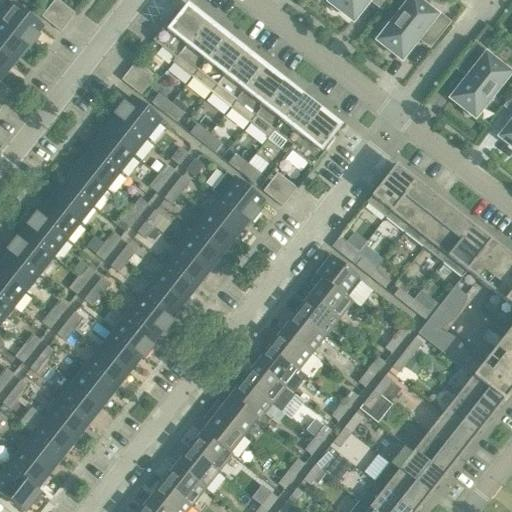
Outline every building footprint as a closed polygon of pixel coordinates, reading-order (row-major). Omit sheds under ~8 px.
[(367,0),(380,10),(387,0),(331,0),(329,3),(330,4),(329,7),(329,10),(331,12),(334,14),(337,13),(340,12),(351,21),(367,0)] [(429,48),(448,23),(434,12),(432,15),(412,0),(410,0),(378,42),(400,59),(416,38),(429,48)] [(73,16),(54,1),(41,18),(60,33),(73,16)] [(40,28),(11,5),(0,19),(0,25),(29,48),(36,38),(34,36),(40,28)] [(171,63),(205,20),(193,10),(192,12),(185,6),(167,28),(165,25),(152,42),(154,43),(153,44),(156,46),(157,45),(173,58),(172,59),(173,60),(171,63)] [(191,78),(224,35),(212,25),(211,27),(206,23),(207,22),(205,20),(171,63),(191,78)] [(29,48),(0,25),(0,52),(13,63),(26,47),(28,48),(29,48)] [(210,93),(244,50),(231,40),(230,42),(225,38),(227,37),(224,35),(191,78),(210,93)] [(473,117),(507,74),(486,58),(488,55),(475,44),(455,69),(468,79),(451,100),(463,109),(462,112),(462,115),(464,117),(467,118),(470,118),(472,116),(473,117)] [(229,108),(263,65),(250,56),(249,57),(244,54),(246,52),(244,50),(210,93),(229,108)] [(13,63),(0,52),(0,79),(0,80),(13,63)] [(153,78),(134,64),(121,81),(140,96),(153,78)] [(248,123),(282,81),(269,71),(268,72),(264,69),(265,67),(263,65),(229,108),(248,123)] [(266,140),(301,96),(289,86),(287,87),(283,84),(284,82),(282,81),(248,123),(267,138),(266,140)] [(170,104),(158,95),(151,104),(163,114),(170,104)] [(289,151),(320,111),(318,109),(317,111),(313,107),(314,106),(301,96),(266,140),(279,150),(286,142),(291,146),(289,149),(289,148),(287,150),(289,151)] [(511,147),(511,96),(504,107),(511,113),(511,122),(500,138),(511,147)] [(159,122),(130,99),(124,107),(122,105),(114,115),(145,140),(159,122)] [(174,123),(182,113),(170,104),(163,114),(174,123)] [(322,149),(335,133),(339,128),(332,122),(333,121),(320,111),(289,151),(290,152),(291,151),(307,164),(307,165),(309,167),(310,166),(312,168),(325,152),(322,149)] [(145,140),(114,115),(113,116),(115,117),(102,134),(132,157),(145,140)] [(209,134),(197,125),(189,135),(201,144),(209,134)] [(132,157),(102,134),(89,151),(118,174),(132,157)] [(213,153),(220,144),(209,134),(201,144),(213,153)] [(179,166),(187,155),(179,149),(170,160),(179,166)] [(118,174),(89,151),(75,168),(105,191),(118,174)] [(239,174),(247,165),(235,155),(228,165),(239,174)] [(194,178),(203,167),(194,161),(185,172),(194,178)] [(259,174),(247,165),(239,174),(251,183),(259,174)] [(165,184),(174,172),(166,166),(157,177),(165,184)] [(385,219),(414,182),(394,167),(365,204),(385,219)] [(105,191),(75,168),(62,185),(91,208),(105,191)] [(262,203),(225,174),(211,192),(219,198),(250,222),(258,212),(256,211),(262,203)] [(295,191),(276,175),(262,192),(281,207),(295,191)] [(156,195),(165,184),(157,177),(148,188),(156,195)] [(180,195),(189,184),(181,178),(172,189),(180,195)] [(404,234),(433,197),(414,182),(385,219),(404,234)] [(91,208),(62,185),(49,202),(78,225),(91,208)] [(172,207),(180,195),(172,189),(163,200),(172,207)] [(423,249),(452,212),(433,197),(404,234),(423,249)] [(250,222),(219,198),(205,215),(235,238),(248,222),(250,223),(250,222)] [(138,218),(147,206),(139,200),(130,211),(138,218)] [(78,225),(49,202),(36,218),(34,216),(33,217),(65,242),(78,225)] [(130,229),(138,218),(130,211),(121,222),(130,229)] [(153,229),(162,218),(154,212),(145,223),(153,229)] [(441,264),(471,227),(452,212),(423,249),(441,264)] [(235,238),(205,215),(192,232),(221,255),(235,238)] [(65,242),(33,217),(26,227),(28,228),(22,236),(51,259),(65,242)] [(145,240),(153,229),(145,223),(136,234),(145,240)] [(488,243),(487,243),(489,241),(471,227),(441,264),(461,279),(466,273),(465,272),(488,243)] [(221,255),(192,232),(179,249),(208,272),(221,255)] [(112,251),(120,240),(112,234),(103,245),(112,251)] [(51,259),(22,236),(17,242),(15,241),(7,251),(38,275),(51,259)] [(358,253),(339,238),(331,248),(350,263),(358,253)] [(511,259),(489,241),(487,243),(488,243),(465,272),(466,273),(511,309),(511,325),(503,338),(472,377),(502,401),(511,389),(511,259)] [(103,262),(112,251),(103,245),(94,256),(103,262)] [(127,263),(135,252),(127,246),(118,257),(127,263)] [(208,272),(179,249),(165,266),(194,289),(208,272)] [(38,275),(7,251),(6,251),(8,253),(0,263),(0,272),(25,292),(38,275)] [(118,274),(127,263),(118,257),(110,268),(118,274)] [(346,298),(360,282),(329,257),(315,275),(351,303),(352,303),(346,298)] [(374,271),(360,260),(355,267),(369,278),(374,271)] [(194,289),(165,266),(152,283),(181,306),(194,289)] [(94,274),(85,268),(76,279),(85,285),(94,274)] [(389,282),(374,271),(369,278),(383,289),(389,282)] [(25,292),(0,272),(0,300),(11,310),(25,292)] [(351,303),(315,275),(307,285),(314,289),(308,297),(338,320),(351,303)] [(76,296),(85,285),(76,279),(68,290),(76,296)] [(100,297),(109,286),(100,279),(92,291),(100,297)] [(181,306),(152,283),(139,299),(169,322),(181,306)] [(455,315),(459,309),(465,297),(453,288),(417,334),(457,366),(467,355),(462,349),(458,344),(453,339),(448,336),(442,334),(438,331),(441,328),(446,324),(451,320),(455,315)] [(412,301),(398,289),(392,296),(407,308),(412,301)] [(100,297),(92,291),(83,302),(91,308),(100,297)] [(338,320),(308,297),(294,314),(324,337),(338,320)] [(169,322),(139,299),(125,317),(154,340),(160,333),(162,334),(170,324),(169,322)] [(0,323),(11,310),(0,300),(0,323)] [(58,319),(67,308),(59,301),(50,312),(58,319)] [(426,312),(412,301),(407,308),(421,319),(426,312)] [(50,330),(58,319),(50,312),(41,323),(50,330)] [(74,331),(82,320),(74,313),(65,324),(74,331)] [(324,337),(294,314),(281,331),(311,354),(324,337)] [(154,340),(125,317),(112,334),(141,357),(143,359),(151,348),(149,347),(154,340)] [(65,342),(74,331),(65,324),(57,335),(65,342)] [(400,342),(410,330),(403,324),(393,337),(400,342)] [(311,354),(281,331),(268,348),(298,371),(311,354)] [(141,357),(112,334),(99,350),(128,373),(141,357)] [(31,354),(40,343),(31,336),(22,347),(31,354)] [(391,354),(400,342),(393,337),(384,349),(391,354)] [(410,359),(421,344),(414,339),(403,353),(410,359)] [(22,365),(31,354),(22,347),(14,358),(22,365)] [(46,366),(55,355),(46,348),(37,359),(46,366)] [(298,371),(268,348),(254,365),(294,396),(294,395),(284,388),(298,371)] [(128,373),(99,350),(85,368),(114,391),(128,373)] [(398,373),(410,359),(403,353),(391,367),(398,373)] [(374,376),(383,364),(377,358),(367,371),(374,376)] [(37,377),(46,366),(37,359),(29,370),(37,377)] [(294,396),(254,365),(241,382),(271,405),(280,412),(294,396)] [(114,391),(85,368),(71,385),(100,408),(114,391)] [(0,384),(4,387),(13,376),(4,370),(0,375),(0,384)] [(364,388),(374,376),(367,371),(357,383),(364,388)] [(380,396),(391,382),(384,376),(373,391),(380,396)] [(488,420),(502,402),(502,401),(472,377),(457,396),(488,420)] [(19,399),(28,388),(20,382),(11,393),(19,399)] [(271,405),(241,382),(228,398),(257,422),(271,405)] [(100,408),(71,385),(58,402),(87,425),(100,408)] [(369,411),(380,396),(373,391),(362,405),(369,411)] [(347,410),(357,398),(350,392),(340,405),(347,410)] [(10,411),(19,400),(19,399),(11,393),(1,405),(10,411)] [(488,420),(457,396),(442,415),(473,439),(488,420)] [(257,422),(228,398),(222,406),(216,401),(208,411),(242,437),(255,421),(257,423),(257,422)] [(87,425),(58,402),(44,419),(44,420),(73,443),(87,425)] [(337,422),(347,410),(340,405),(330,417),(337,422)] [(73,443),(44,420),(44,419),(30,408),(16,425),(31,436),(60,460),(73,443)] [(242,437),(208,411),(201,420),(207,425),(201,432),(231,456),(231,455),(229,453),(242,437)] [(350,434),(361,420),(355,414),(343,428),(350,434)] [(473,439),(442,415),(427,434),(458,458),(473,439)] [(320,444),(330,431),(323,426),(313,439),(320,444)] [(339,448),(350,434),(343,428),(332,443),(339,448)] [(231,456),(201,432),(187,449),(217,473),(231,456)] [(458,458),(427,434),(412,452),(443,477),(458,458)] [(60,460),(31,436),(18,453),(47,476),(60,460)] [(310,456),(320,444),(313,439),(304,451),(310,456)] [(443,477),(412,452),(403,445),(388,464),(428,495),(443,477)] [(217,473),(187,449),(174,466),(204,490),(217,473)] [(321,472),(332,457),(325,452),(314,466),(321,472)] [(47,476),(18,453),(5,469),(0,464),(0,466),(3,468),(38,495),(34,492),(47,476)] [(293,478),(303,465),(296,460),(286,472),(293,478)] [(415,511),(428,495),(388,464),(373,483),(410,511),(415,511)] [(24,511),(38,495),(3,468),(0,466),(0,495),(8,501),(21,511),(24,511)] [(204,490),(174,466),(161,483),(191,507),(204,490)] [(309,486),(321,472),(314,466),(302,480),(309,486)] [(284,490),(293,478),(286,472),(277,485),(284,490)] [(186,511),(191,507),(161,483),(147,500),(162,511),(186,511)] [(410,511),(373,483),(358,502),(371,511),(410,511)] [(291,509),(302,495),(295,490),(284,504),(291,509)] [(267,511),(276,499),(270,494),(260,506),(267,511)] [(162,511),(147,500),(138,511),(162,511)] [(371,511),(358,502),(350,511),(371,511)]
